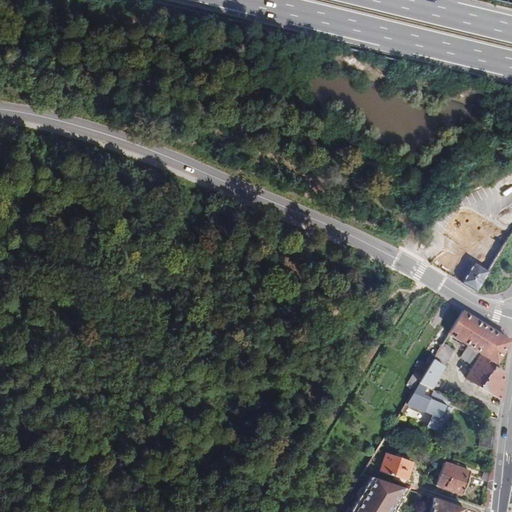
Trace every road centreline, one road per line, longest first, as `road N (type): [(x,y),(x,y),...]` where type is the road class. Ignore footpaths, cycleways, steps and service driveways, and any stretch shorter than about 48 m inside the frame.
road 1 (secondary): [(511,318),(364,242),(144,147),(0,109)]
road 2 (track): [(0,343),(410,294)]
road 3 (trunk): [(259,0),(511,62)]
